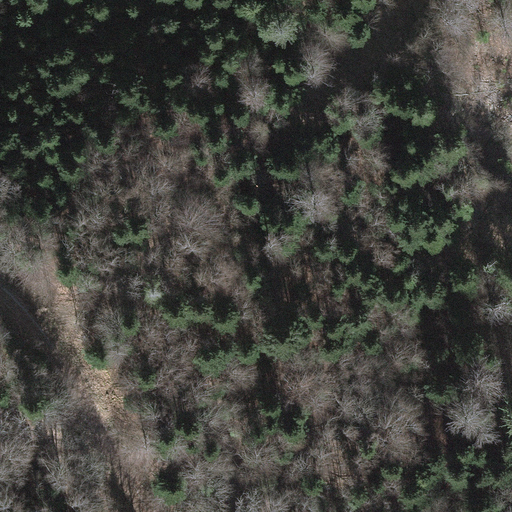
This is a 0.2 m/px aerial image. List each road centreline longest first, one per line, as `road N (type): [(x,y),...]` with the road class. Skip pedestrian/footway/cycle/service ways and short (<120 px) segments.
road 1 (track): [(148,511),(65,367),(0,288)]
road 2 (track): [(127,476),(48,434),(0,429)]
